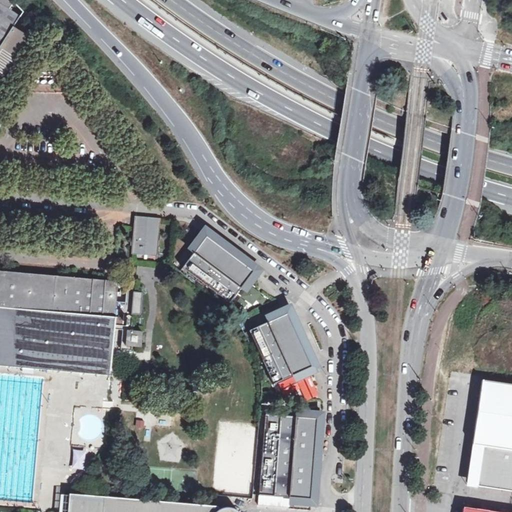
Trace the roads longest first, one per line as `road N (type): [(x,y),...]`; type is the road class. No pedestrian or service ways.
road 1 (trunk): [(122,0),(297,114),(511,198)]
road 2 (trunk): [(511,166),(314,89),(171,0)]
road 3 (trunk): [(70,0),(177,118),(232,200),(267,228)]
road 4 (secondary): [(358,303),(359,511)]
road 5 (secondary): [(401,511),(415,322)]
road 6 (secondary): [(439,252),(466,100)]
road 7 (secondary): [(369,36),(346,179)]
road 8 (secondary): [(346,179),(368,227),(399,245),(439,252)]
road 9 (trunk): [(267,228),(334,266),(358,303)]
